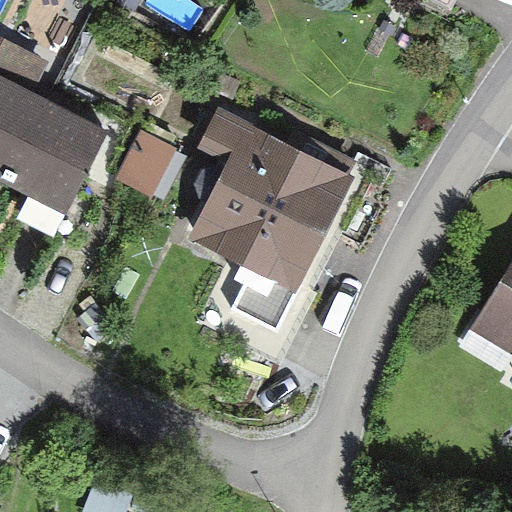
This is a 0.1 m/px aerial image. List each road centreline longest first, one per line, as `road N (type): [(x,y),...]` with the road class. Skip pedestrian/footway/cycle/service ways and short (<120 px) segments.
road 1 (residential): [(325,471),(371,332),(482,129)]
road 2 (residential): [(325,471),(235,461),(119,409),(0,338)]
